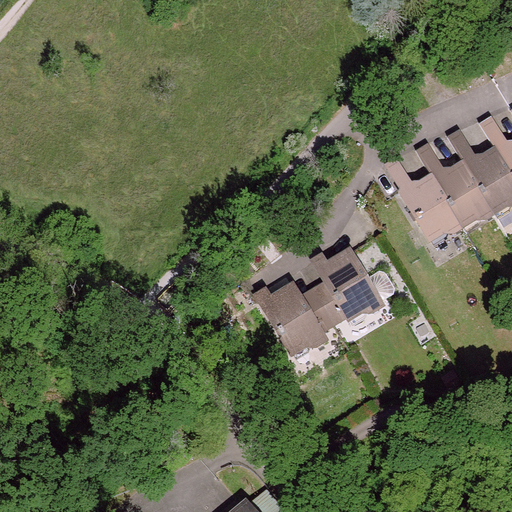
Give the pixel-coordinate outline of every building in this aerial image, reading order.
[(511,139),(506,143),(489,115),(479,121),(492,145),(511,177),(511,139)] [(511,201),(511,177),(492,145),(473,156),(457,129),(447,135),(461,160),(492,213),(511,201)] [(480,220),(492,213),(461,160),(441,171),(425,142),(414,148),(428,173),(460,226),(478,216),(480,220)] [(450,232),(460,226),(428,173),(409,184),(393,156),(383,162),(398,188),(396,189),(426,241),(448,228),(450,232)] [(319,280),(309,286),(332,324),(343,317),(345,321),(379,301),(347,247),(323,261),(319,253),(307,260),(319,280)] [(320,331),(332,324),(309,286),(298,292),(292,281),(268,295),(263,287),(251,294),(287,355),(323,334),(320,331)] [(281,511),(263,490),(244,505),(236,511),(281,511)]
